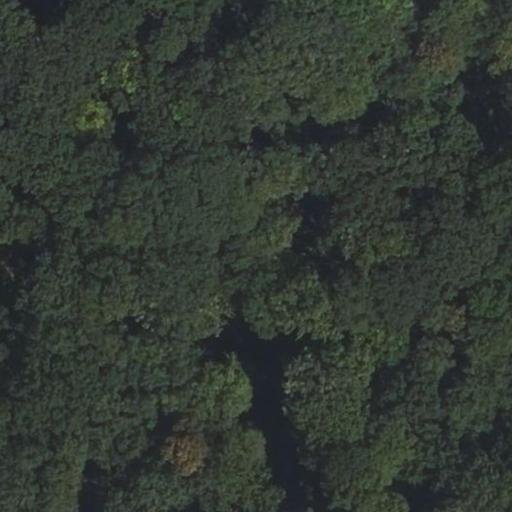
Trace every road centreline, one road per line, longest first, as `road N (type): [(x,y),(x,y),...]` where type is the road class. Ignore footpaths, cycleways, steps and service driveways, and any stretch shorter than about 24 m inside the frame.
road 1 (track): [(404,0),(124,511)]
road 2 (track): [(0,206),(289,0)]
